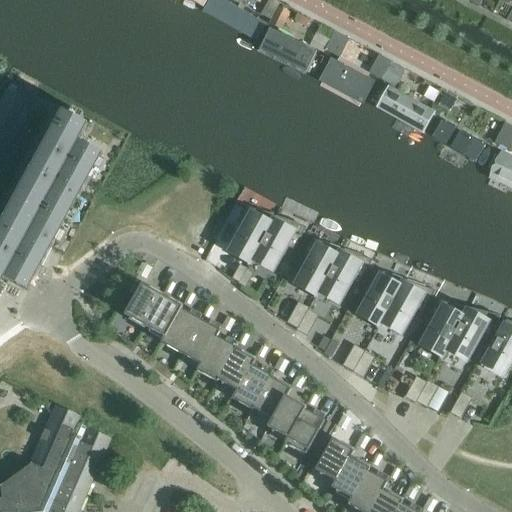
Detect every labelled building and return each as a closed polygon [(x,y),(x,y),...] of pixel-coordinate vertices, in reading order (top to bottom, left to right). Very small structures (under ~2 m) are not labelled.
[(183,0),(203,12),(210,0),(183,0)] [(260,45),(271,26),(224,0),(213,0),(206,14),(260,45)] [(279,29),(282,25),(288,13),(277,7),(270,19),(268,23),(279,29)] [(309,70),(317,54),(272,29),(263,44),(309,70)] [(326,45),(337,51),(344,37),(332,31),(326,45)] [(326,57),(315,77),(367,105),(378,85),(326,57)] [(397,79),(399,74),(389,68),(386,73),(383,78),(394,83),(397,79)] [(424,138),(437,115),(388,89),(376,111),(424,138)] [(0,154),(28,103),(7,91),(0,103),(0,154)] [(439,105),(449,111),(458,97),(447,91),(439,105)] [(88,126),(62,112),(0,225),(0,274),(6,277),(4,280),(28,293),(36,278),(103,156),(79,143),(88,126)] [(478,169),(489,150),(442,122),(431,141),(478,169)] [(511,143),(511,126),(505,123),(495,142),(509,149),(511,143)] [(511,196),(511,160),(501,155),(488,184),(511,196)] [(250,262),(248,267),(276,218),(246,207),(237,224),(244,228),(239,236),(230,251),(250,262)] [(254,259),(274,270),(282,256),(281,255),(286,247),(294,251),(306,228),(276,218),(248,267),(249,267),(254,259)] [(316,294),(314,299),(315,299),(342,250),(312,240),(303,256),(310,260),(305,269),(305,268),(296,283),(316,294)] [(320,292),(340,303),(348,288),(352,279),(360,283),(372,261),(342,250),(315,299),(315,300),(320,292)] [(143,264),(137,274),(146,279),(152,269),(143,264)] [(239,283),(238,284),(238,285),(247,269),(240,265),(232,280),(239,283)] [(247,271),(247,270),(247,269),(238,285),(246,288),(253,274),(247,271)] [(379,325),(377,329),(377,330),(405,280),(382,273),(373,290),(371,288),(370,289),(373,291),(368,299),(359,314),(379,325)] [(383,322),(403,333),(411,318),(410,318),(415,309),(423,314),(435,291),(405,280),(377,330),(378,330),(383,322)] [(165,291),(170,294),(175,286),(170,283),(165,291)] [(130,319),(129,321),(144,329),(162,297),(142,285),(125,316),(130,319)] [(185,302),(190,305),(195,297),(190,294),(185,302)] [(163,340),(161,343),(162,344),(182,307),(162,297),(144,329),(145,330),(146,327),(150,329),(148,331),(163,340)] [(442,355),(439,360),(440,360),(469,309),(437,301),(428,317),(436,321),(431,330),(430,329),(422,344),(442,355)] [(297,329),(296,331),(297,331),(308,310),(309,309),(298,303),(287,324),(297,329)] [(181,310),(183,308),(182,307),(162,344),(181,355),(200,321),(181,310)] [(208,307),(203,315),(208,318),(213,310),(208,307)] [(441,361),(447,349),(467,360),(476,345),(475,345),(480,336),(487,341),(500,317),(469,309),(440,360),(441,361)] [(307,337),(319,317),(308,310),(297,331),(307,337)] [(228,318),(222,328),(229,332),(235,322),(228,318)] [(200,365),(197,371),(197,372),(220,331),(200,321),(181,355),(200,365)] [(511,323),(507,322),(481,367),(482,368),(485,364),(505,375),(511,362),(511,323)] [(217,338),(221,332),(220,331),(197,372),(217,382),(236,348),(217,338)] [(244,334),(239,343),(244,346),(249,337),(244,334)] [(331,341),(324,337),(318,348),(325,352),(331,341)] [(340,343),(332,339),(325,354),(332,358),(340,343)] [(353,372),(353,373),(365,352),(354,346),(343,367),(353,372)] [(262,347),(258,356),(263,359),(268,350),(262,347)] [(236,393),(232,400),(233,400),(255,361),(236,350),(237,349),(236,348),(217,382),(218,383),(219,381),(223,383),(221,385),(236,393)] [(364,379),(376,358),(365,353),(365,352),(353,373),(364,379)] [(281,359),(275,370),(282,373),(288,363),(281,359)] [(253,366),(255,361),(233,400),(252,411),(271,377),(253,366)] [(299,375),(293,385),(300,389),(306,379),(299,375)] [(271,421),(268,428),(290,389),(271,379),(272,377),(271,377),(252,411),(253,411),(254,409),(258,411),(257,413),(271,421)] [(428,381),(427,383),(416,377),(405,398),(415,404),(428,382),(428,381)] [(416,404),(417,403),(427,409),(439,388),(428,382),(415,404),(416,404)] [(286,440),(285,444),(305,408),(286,398),(291,390),(290,389),(268,428),(273,430),(272,432),(286,440)] [(473,399),(462,393),(450,414),(461,420),(473,399)] [(313,395),(308,403),(313,406),(318,397),(313,395)] [(0,511),(79,511),(96,474),(97,474),(102,463),(101,463),(104,456),(111,439),(87,428),(84,423),(78,424),(77,424),(80,417),(56,406),(46,430),(45,430),(40,440),(25,478),(16,485),(0,486),(0,511)] [(305,410),(306,409),(305,408),(285,444),(306,455),(325,421),(305,410)] [(344,416),(338,427),(345,431),(351,420),(344,416)] [(363,435),(357,446),(363,450),(370,439),(363,435)] [(333,440),(316,470),(321,473),(320,475),(334,483),(332,488),(353,451),(333,440)] [(337,491),(336,493),(350,501),(348,505),(348,506),(369,469),(350,458),(354,452),(353,451),(332,488),(337,491)] [(377,454),(372,463),(377,466),(382,457),(377,454)] [(359,511),(370,511),(387,482),(368,472),(370,469),(369,469),(348,506),(359,511)] [(395,469),(390,477),(395,480),(400,472),(395,469)] [(396,511),(402,502),(383,491),(388,483),(387,482),(370,511),(396,511)] [(413,484),(407,494),(413,498),(420,488),(413,484)] [(430,499),(424,509),(428,511),(431,511),(437,503),(430,499)] [(415,511),(401,504),(403,502),(402,502),(396,511),(415,511)]
